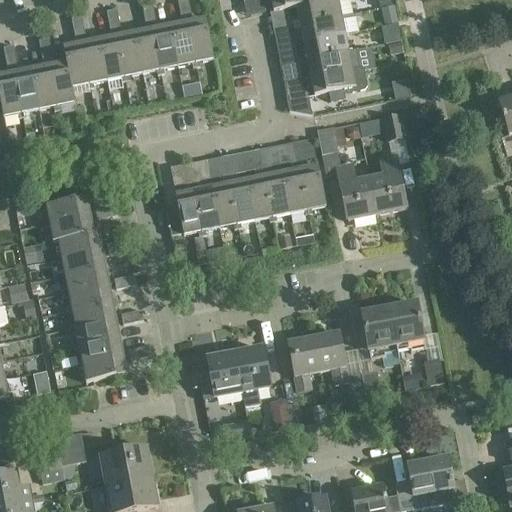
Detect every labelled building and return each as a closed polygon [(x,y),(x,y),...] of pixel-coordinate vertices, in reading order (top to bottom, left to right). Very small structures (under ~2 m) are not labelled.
[(190,10),(188,0),(186,0),(178,2),(180,12),(190,10)] [(269,0),(269,1),(270,5),(272,15),(272,16),(298,11),(314,7),(314,6),(312,0),(269,0)] [(298,11),(302,30),(351,20),(347,0),(314,7),(298,11)] [(154,17),(152,7),(142,9),(144,19),(154,17)] [(180,12),(182,22),(192,20),(190,10),(180,12)] [(119,24),(117,14),(106,16),(108,26),(119,24)] [(144,19),(146,29),(156,27),(154,17),(144,19)] [(397,24),(396,18),(383,21),(385,30),(397,27),(397,24)] [(351,20),(302,30),(305,47),(347,39),(357,37),(354,22),(351,22),(351,20)] [(73,33),(83,31),(81,21),(71,23),(73,33)] [(206,23),(188,27),(198,72),(200,72),(199,67),(215,64),(206,23)] [(108,26),(110,36),(121,34),(119,24),(108,26)] [(283,29),(285,37),(297,34),(296,31),(295,26),(283,29)] [(188,27),(171,30),(179,72),(192,69),(193,73),(198,72),(188,27)] [(285,37),(283,29),(273,31),(274,35),(275,39),(285,37)] [(171,30),(153,34),(162,80),(164,79),(163,75),(179,72),(171,30)] [(85,42),(83,31),(73,33),(75,44),(85,42)] [(398,31),(389,32),(393,47),(401,45),(398,31)] [(153,34),(135,38),(143,79),(156,77),(157,81),(162,80),(153,34)] [(135,38),(117,41),(126,87),(130,86),(129,82),(143,79),(135,38)] [(347,39),(305,47),(306,54),(308,63),(308,65),(350,57),(349,53),(347,39)] [(117,41),(99,45),(107,87),(122,84),(123,87),(126,87),(117,41)] [(51,52),(48,42),(38,44),(40,54),(51,52)] [(99,45),(81,48),(90,91),(90,94),(94,93),(93,90),(107,87),(99,45)] [(393,47),(390,48),(393,58),(404,55),(401,45),(393,47)] [(81,48),(64,52),(66,65),(72,94),(73,94),(75,94),(90,91),(81,48)] [(14,49),(9,50),(4,51),(6,61),(16,59),(14,49)] [(40,54),(42,64),(53,62),(51,52),(40,54)] [(350,57),(308,65),(311,82),(361,72),(357,55),(353,56),(350,57)] [(8,71),(15,70),(18,69),(16,59),(6,61),(8,71)] [(290,64),(292,72),(303,70),(301,62),(290,64)] [(292,72),(290,64),(281,66),(281,70),(282,74),(292,72)] [(65,65),(49,69),(57,110),(75,107),(72,94),(66,65),(65,65)] [(40,114),(55,111),(55,115),(58,114),(57,110),(49,69),(31,72),(40,114)] [(14,76),(23,122),(27,121),(26,116),(40,114),(31,72),(14,76)] [(351,74),(311,82),(313,90),(314,94),(315,99),(315,102),(342,97),(346,100),(364,95),(368,91),(365,75),(361,72),(351,74)] [(23,122),(14,76),(0,78),(0,99),(4,121),(20,118),(20,123),(23,122)] [(191,88),(182,89),(185,101),(193,99),(191,88)] [(286,99),(288,107),(309,103),(307,95),(286,99)] [(511,103),(497,108),(508,142),(511,140),(511,103)] [(82,109),(75,110),(76,114),(78,121),(84,120),(82,109)] [(400,118),(383,122),(388,146),(404,143),(400,118)] [(376,220),(369,184),(355,187),(351,170),(341,172),(337,155),(338,155),(337,151),(333,132),(333,131),(317,134),(322,159),(321,159),(326,182),(337,180),(346,226),(376,220)] [(292,158),(302,156),(300,146),(290,148),(292,158)] [(257,165),(268,163),(266,152),(255,155),(257,165)] [(302,156),(292,158),(294,169),(304,167),(302,156)] [(223,172),(232,170),(230,160),(221,161),(223,172)] [(369,184),(376,220),(405,214),(395,160),(381,163),(384,181),(369,184)] [(268,163),(257,165),(259,176),(270,174),(268,163)] [(186,180),(197,178),(195,167),(184,169),(186,180)] [(232,170),(223,172),(225,183),(234,181),(232,170)] [(317,171),(301,174),(309,220),(314,219),(313,214),(325,212),(317,171)] [(305,221),(309,220),(301,174),(283,178),(291,219),(304,216),(305,221)] [(197,178),(186,180),(188,191),(199,188),(197,178)] [(277,221),(291,219),(283,178),(265,181),(274,228),(278,227),(277,221)] [(269,228),(274,228),(265,181),(247,185),(255,226),(268,223),(269,228)] [(241,228),(255,226),(247,185),(230,188),(238,235),(242,234),(241,228)] [(234,235),(238,235),(230,188),(212,192),(220,233),(233,230),(234,235)] [(206,235),(220,233),(212,192),(194,196),(203,242),(207,241),(206,235)] [(199,243),(203,242),(194,196),(175,199),(178,213),(167,215),(171,239),(183,237),(183,240),(197,237),(199,243)] [(91,220),(87,202),(46,210),(49,225),(44,226),(45,229),(91,220)] [(107,221),(118,219),(116,209),(105,210),(107,221)] [(105,210),(95,212),(97,223),(107,221),(105,210)] [(53,246),(98,237),(98,236),(94,236),(91,220),(45,229),(46,234),(51,233),(53,246)] [(53,246),(54,247),(57,247),(60,259),(56,260),(56,263),(101,254),(98,237),(53,246)] [(289,238),(280,240),(282,251),(292,250),(289,238)] [(312,238),(295,241),(296,249),(313,245),(312,238)] [(119,255),(129,253),(127,243),(117,245),(119,255)] [(117,245),(107,247),(109,257),(119,255),(117,245)] [(34,249),(25,251),(23,252),(26,268),(39,265),(36,248),(34,249)] [(105,272),(101,254),(56,263),(57,268),(61,267),(64,280),(105,272)] [(205,256),(197,257),(198,267),(207,266),(205,256)] [(64,280),(67,297),(63,298),(64,298),(108,290),(105,272),(64,280)] [(126,290),(135,288),(133,279),(124,280),(126,290)] [(124,280),(114,282),(116,292),(126,290),(124,280)] [(11,309),(28,306),(25,289),(8,292),(11,309)] [(71,315),(112,307),(108,290),(64,298),(65,305),(69,304),(71,315)] [(36,324),(33,306),(23,308),(27,326),(36,324)] [(70,333),(70,334),(115,325),(112,307),(71,315),(74,332),(70,333)] [(416,309),(388,314),(395,351),(410,348),(412,357),(424,355),(416,309)] [(131,316),(133,326),(144,324),(141,314),(131,316)] [(388,314),(361,319),(369,365),(382,362),(380,354),(395,351),(388,314)] [(133,326),(131,316),(121,318),(123,328),(133,326)] [(75,339),(78,352),(119,343),(115,325),(70,334),(72,340),(75,339)] [(338,339),(312,344),(318,378),(331,376),(334,391),(349,388),(350,397),(352,396),(357,420),(367,418),(365,402),(360,378),(346,381),(338,339)] [(81,368),(77,369),(78,372),(82,371),(123,363),(119,343),(78,352),(81,368)] [(306,381),(318,378),(312,344),(287,349),(296,398),(309,396),(306,381)] [(148,349),(138,351),(140,361),(150,359),(148,349)] [(140,361),(138,351),(128,353),(130,363),(140,361)] [(233,359),(240,398),(242,398),(245,410),(260,407),(257,395),(268,393),(260,354),(233,359)] [(214,403),(240,398),(233,359),(206,364),(214,403)] [(82,371),(78,372),(78,375),(82,374),(85,388),(87,388),(94,386),(126,380),(123,363),(82,371)] [(427,366),(424,366),(428,390),(444,387),(440,363),(427,366)] [(377,375),(360,378),(365,402),(382,399),(377,375)] [(6,384),(0,384),(0,404),(10,403),(14,402),(13,396),(9,397),(6,384)] [(284,407),(272,409),(276,435),(288,433),(290,432),(286,409),(285,407),(284,407)] [(297,407),(286,409),(290,432),(302,430),(297,407)] [(248,424),(222,429),(225,446),(251,441),(248,424)] [(508,511),(511,510),(511,446),(503,448),(508,474),(502,475),(508,511)] [(83,450),(59,455),(62,470),(86,465),(83,450)] [(104,491),(151,482),(146,453),(99,461),(104,491)] [(59,454),(37,458),(40,477),(62,472),(59,454)] [(410,486),(395,488),(399,511),(418,511),(457,505),(449,462),(408,469),(411,485),(410,486)] [(0,511),(44,503),(43,496),(29,499),(27,492),(17,494),(14,478),(0,480),(0,511)] [(154,511),(156,511),(151,482),(104,491),(107,511),(154,511)] [(381,492),(350,498),(352,511),(398,511),(395,498),(382,501),(381,492)] [(45,505),(44,503),(0,511),(31,511),(30,507),(45,505)] [(324,511),(323,503),(295,509),(295,511),(324,511)]
